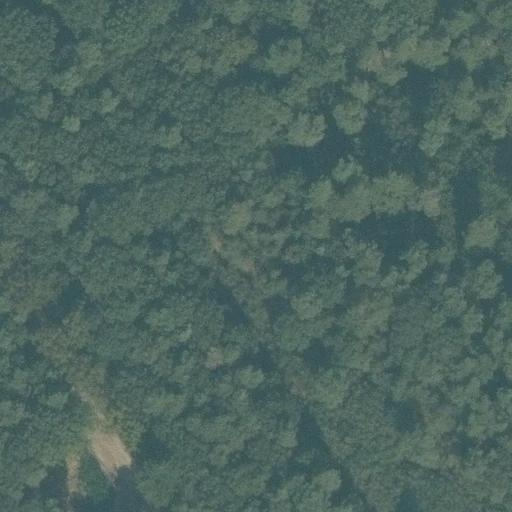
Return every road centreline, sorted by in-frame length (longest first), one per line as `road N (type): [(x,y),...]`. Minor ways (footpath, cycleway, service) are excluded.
road 1 (track): [(134,505),(127,481),(0,289)]
road 2 (track): [(180,0),(0,26)]
